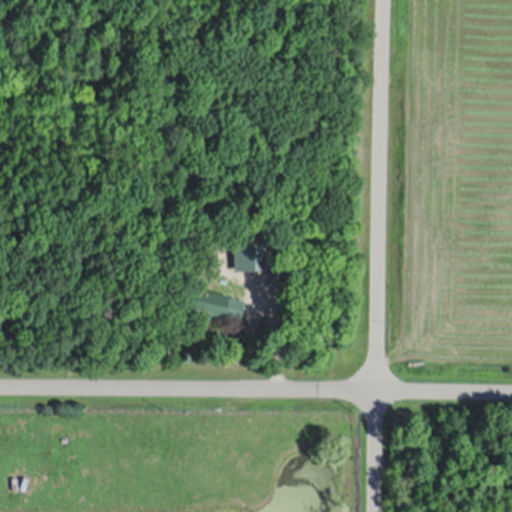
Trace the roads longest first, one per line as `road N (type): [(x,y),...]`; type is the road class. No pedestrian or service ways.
road 1 (residential): [(376,511),(384,0)]
road 2 (residential): [(511,389),(0,385)]
